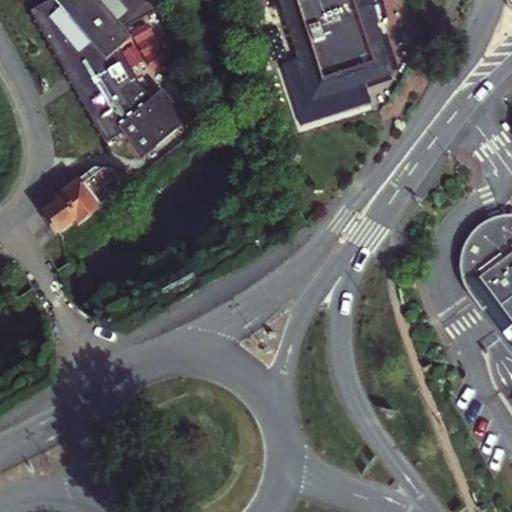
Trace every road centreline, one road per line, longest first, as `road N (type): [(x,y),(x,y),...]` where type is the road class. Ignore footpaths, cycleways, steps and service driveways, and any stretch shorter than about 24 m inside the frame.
road 1 (unclassified): [(486,0),(407,142),(322,246),(249,312),(170,357)]
road 2 (tertiary): [(427,511),(363,415),(343,368),(341,315),(361,235)]
road 3 (unclassified): [(361,235),(511,52)]
road 4 (unclassified): [(276,416),(304,312),(361,235)]
road 5 (tertiary): [(398,511),(325,482),(285,450)]
road 6 (tertiary): [(276,416),(228,366),(170,357)]
